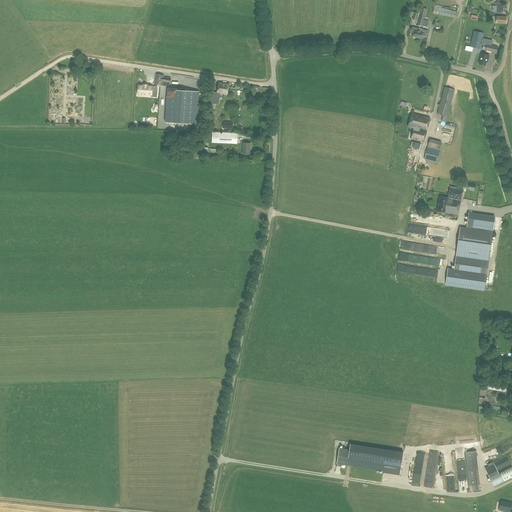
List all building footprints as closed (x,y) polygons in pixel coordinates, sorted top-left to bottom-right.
[(494,3),(494,6),(493,6),(492,12),(494,12),(506,13),(507,4),(494,3)] [(435,4),(433,13),(455,18),(456,12),(449,10),(450,8),(435,4)] [(426,9),(422,8),(418,24),(422,26),(426,9)] [(422,39),(423,36),(425,37),(427,31),(423,30),(422,32),(415,30),(416,28),(413,27),(411,33),(413,33),(412,37),(422,39)] [(484,33),(474,31),(470,47),(480,49),(484,33)] [(497,52),(498,47),(484,43),(482,49),(497,52)] [(479,64),(485,65),(487,58),(488,59),(489,55),(482,53),(479,64)] [(162,84),(162,82),(169,82),(169,79),(166,79),(166,74),(155,74),(155,84),(162,84)] [(221,95),(228,96),(230,84),(219,82),(217,92),(210,91),(210,94),(211,94),(210,104),(219,106),(221,95)] [(151,98),(157,98),(158,88),(153,87),(152,85),(138,85),(137,95),(139,95),(139,98),(148,98),(148,96),(151,96),(151,98)] [(454,89),(445,87),(438,114),(443,115),(441,121),(446,122),(454,89)] [(178,90),(168,90),(168,99),(176,99),(176,93),(178,93),(178,90)] [(167,99),(165,124),(181,127),(198,125),(201,93),(182,94),(178,93),(176,93),(176,99),(168,99),(167,99)] [(419,128),(427,130),(430,118),(411,113),(408,126),(414,128),(419,130),(419,128)] [(424,142),(427,130),(419,128),(419,130),(414,128),(411,138),(424,142)] [(237,143),(237,133),(212,132),(212,142),(237,143)] [(441,142),(430,139),(424,159),(436,162),(441,142)] [(458,215),(463,188),(450,186),(448,197),(440,196),(437,211),(458,215)] [(409,220),(431,223),(432,216),(410,213),(409,220)] [(495,216),(468,213),(466,226),(493,229),(495,216)] [(407,230),(432,234),(433,229),(428,228),(428,226),(408,223),(407,230)] [(460,227),(454,269),(447,268),(445,284),(484,290),(487,274),(481,273),(483,259),(489,260),(493,231),(460,227)] [(484,379),(483,388),(490,390),(490,391),(504,393),(506,385),(504,384),(504,382),(484,379)] [(501,451),(511,446),(509,441),(498,446),(501,451)] [(350,444),(346,465),(382,471),(382,473),(400,475),(404,452),(350,444)] [(489,450),(491,455),(500,451),(498,446),(489,450)] [(450,454),(444,455),(446,490),(452,490),(450,454)] [(507,457),(494,463),(497,470),(510,464),(507,457)] [(511,478),(511,467),(511,466),(490,477),(495,487),(511,478)] [(478,469),(468,471),(470,490),(480,489),(478,469)] [(511,502),(501,500),(499,510),(507,511),(509,511),(511,503),(511,502)]
